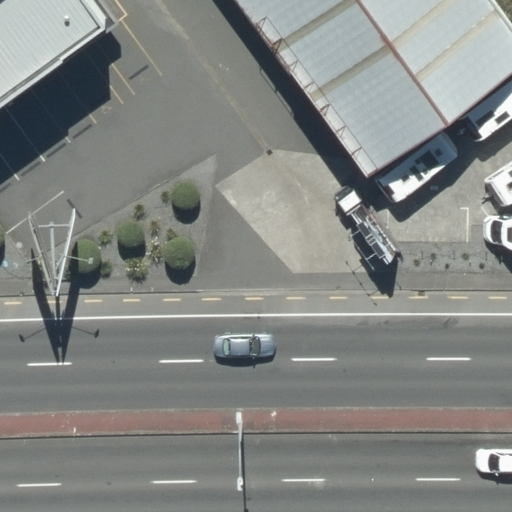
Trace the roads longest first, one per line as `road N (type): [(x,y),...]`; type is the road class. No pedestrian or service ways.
road 1 (primary): [(0,361),(511,359)]
road 2 (primary): [(511,482),(0,483)]
